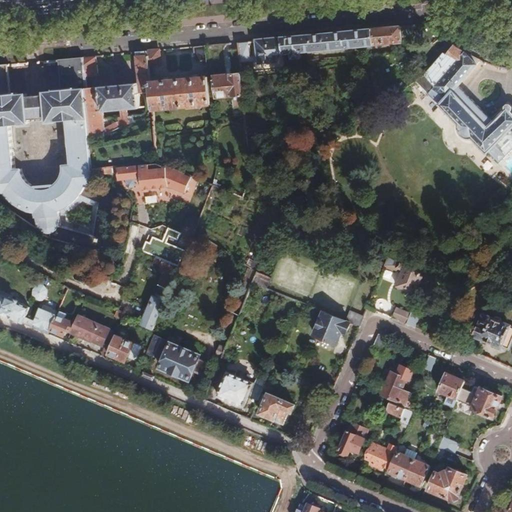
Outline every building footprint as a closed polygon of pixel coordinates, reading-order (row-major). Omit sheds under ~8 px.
[(410,25),(282,36),(283,53),(291,52),(292,58),(300,57),(300,52),(402,43),(402,42),(411,41),(410,25)] [(256,39),(256,41),(258,60),(260,62),(275,61),(276,59),(276,54),(283,53),(282,36),(262,38),(256,39)] [(462,49),(455,44),(448,53),(446,51),(427,74),(439,84),(466,51),(462,49)] [(208,61),(206,45),(194,46),(195,62),(208,61)] [(242,62),(240,49),(231,50),(233,63),(242,62)] [(148,51),(149,66),(160,65),(159,50),(148,51)] [(153,100),(151,81),(149,66),(148,51),(135,52),(138,82),(86,88),(92,137),(105,136),(105,132),(118,127),(115,120),(104,125),(103,112),(120,110),(121,115),(119,115),(120,127),(127,127),(126,115),(126,109),(139,108),(138,93),(144,92),(144,100),(153,100)] [(439,84),(427,74),(418,80),(432,92),(431,92),(444,103),(446,102),(466,119),(468,125),(469,128),(472,130),(478,132),(479,131),(495,144),(498,142),(510,152),(511,149),(511,98),(510,100),(509,103),(511,104),(499,118),(460,86),(482,59),(475,56),(466,51),(439,84)] [(96,56),(83,57),(84,69),(85,76),(98,75),(96,56)] [(84,69),(83,57),(73,58),(75,70),(84,69)] [(7,64),(0,65),(0,66),(3,89),(0,89),(0,195),(8,195),(10,198),(13,201),(17,205),(20,207),(29,211),(34,212),(38,213),(40,228),(43,228),(45,230),(47,231),(49,232),(52,232),(55,231),(57,229),(58,226),(64,226),(63,215),(63,210),(67,208),(71,206),(74,204),(77,201),(80,198),(83,194),(84,194),(97,184),(92,137),(86,88),(85,76),(84,69),(75,70),(73,58),(69,58),(59,59),(62,87),(56,88),(56,89),(46,91),(47,93),(49,116),(50,120),(69,118),(73,164),(66,164),(66,169),(66,173),(64,178),(61,181),(59,183),(55,186),(55,184),(39,186),(39,188),(33,186),(29,182),(25,176),(24,174),(23,169),(18,169),(13,124),(31,122),(30,118),(28,94),(27,92),(18,93),(18,91),(10,92),(7,64)] [(247,106),(243,73),(218,76),(220,97),(235,95),(237,107),(247,106)] [(210,76),(151,81),(153,100),(154,109),(191,106),(191,108),(206,106),(205,105),(213,104),(210,76)] [(47,93),(28,94),(30,118),(49,116),(47,93)] [(194,175),(159,162),(120,165),(121,178),(144,177),(145,188),(170,185),(186,192),(194,175)] [(55,231),(52,232),(53,238),(80,246),(107,254),(117,193),(97,184),(84,194),(87,196),(101,202),(95,235),(64,226),(58,226),(57,229),(55,231)] [(87,196),(84,194),(83,194),(80,198),(77,201),(74,204),(71,206),(67,208),(63,210),(63,215),(69,213),(76,208),(79,205),(83,201),(87,196)] [(181,265),(157,255),(155,262),(162,265),(161,267),(168,270),(162,283),(171,287),(181,265)] [(391,256),(388,265),(390,266),(389,268),(396,270),(397,269),(405,272),(400,286),(417,293),(425,276),(421,275),(423,272),(419,271),(420,268),(391,256)] [(244,284),(253,288),(256,280),(259,273),(259,272),(261,269),(252,264),(244,284)] [(274,275),(261,269),(259,272),(273,278),(274,275)] [(259,273),(256,280),(270,286),(272,279),(259,273)] [(48,287),(45,282),(38,283),(34,286),(34,292),(37,299),(43,297),(49,293),(48,287)] [(154,328),(167,297),(157,293),(150,308),(148,307),(141,323),(154,328)] [(0,312),(23,323),(26,316),(30,307),(18,303),(19,300),(9,296),(8,298),(0,294),(0,312)] [(43,302),(42,307),(51,311),(53,306),(43,302)] [(424,309),(416,305),(413,313),(408,324),(416,327),(424,309)] [(393,317),(408,324),(413,313),(397,306),(393,317)] [(29,317),(26,316),(23,323),(49,334),(52,328),(58,313),(51,311),(42,307),(36,320),(29,317)] [(124,312),(118,309),(116,315),(122,318),(123,315),(124,312)] [(348,319),(326,310),(316,334),(339,343),(344,331),(348,332),(352,322),(361,326),(366,315),(352,309),(348,319)] [(68,328),(73,331),(77,321),(58,313),(52,328),(65,334),(68,328)] [(485,316),(479,313),(475,322),(482,325),(478,335),(503,346),(504,345),(510,347),(511,343),(511,326),(511,327),(511,326),(511,324),(503,321),(505,319),(504,317),(500,315),(497,316),(496,319),(486,314),(485,316)] [(77,321),(73,331),(93,339),(94,337),(106,343),(112,328),(80,314),(77,321)] [(143,344),(117,333),(109,351),(127,359),(129,354),(138,357),(143,344)] [(378,333),(372,348),(384,353),(391,338),(378,333)] [(201,354),(157,334),(150,351),(166,358),(162,366),(191,378),(194,370),(201,373),(207,361),(200,358),(201,354)] [(436,357),(429,354),(424,368),(431,370),(436,357)] [(381,393),(407,404),(410,396),(411,397),(413,392),(404,388),(408,378),(391,370),(381,393)] [(249,394),(254,381),(229,371),(220,394),(245,404),(249,394)] [(457,398),(465,380),(447,373),(440,391),(457,398)] [(254,381),(249,394),(260,398),(265,386),(254,381)] [(502,396),(481,387),(472,409),(492,417),(502,396)] [(298,402),(270,391),(261,411),(285,421),(290,407),(295,409),(298,402)] [(388,407),(391,401),(376,395),(373,401),(388,407)] [(413,411),(406,407),(391,401),(388,407),(385,413),(408,423),(413,411)] [(369,429),(351,421),(348,430),(365,438),(369,429)] [(365,438),(348,430),(340,449),(350,453),(352,448),(359,451),(365,438)] [(458,443),(443,436),(439,445),(446,448),(454,452),(458,443)] [(387,448),(373,442),(367,456),(375,460),(374,463),(382,467),(383,464),(389,467),(398,446),(390,442),(387,448)] [(446,448),(439,445),(434,456),(441,459),(443,455),(446,448)] [(405,454),(415,458),(417,452),(408,448),(405,454)] [(454,452),(446,448),(443,455),(457,461),(460,454),(454,452)] [(390,470),(406,477),(415,458),(405,454),(398,451),(390,470)] [(423,484),(431,465),(415,458),(406,477),(423,484)] [(459,494),(468,472),(452,465),(450,470),(449,467),(442,470),(443,473),(438,471),(430,488),(451,496),(452,498),(458,496),(458,494),(459,494)] [(323,511),(320,511),(321,507),(311,503),(307,511),(323,511)]
